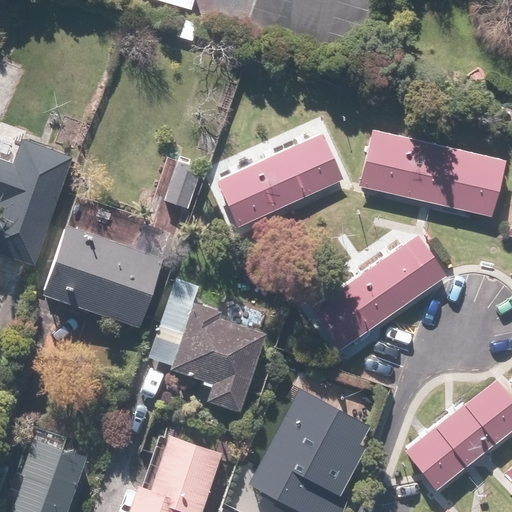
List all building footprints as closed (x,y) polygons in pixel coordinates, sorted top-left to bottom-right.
[(151,0),(192,12),(195,0),(151,0)] [(366,132),(354,185),(484,215),(496,161),(366,132)] [(212,183),(231,227),(338,180),(319,136),(212,183)] [(0,251),(28,263),(70,159),(21,139),(9,168),(0,163),(0,251)] [(184,210),(197,165),(173,158),(160,203),(184,210)] [(59,225),(36,294),(134,328),(158,259),(59,225)] [(307,311),(336,351),(440,275),(411,236),(307,311)] [(212,312),(189,305),(194,287),(172,280),(157,325),(179,333),(168,368),(210,382),(204,399),(235,409),(259,333),(211,317),(212,312)] [(47,328),(57,342),(81,326),(71,312),(47,328)] [(511,406),(490,380),(404,451),(435,488),(511,424),(511,406)] [(244,486),(296,511),(325,511),(368,425),(293,388),(244,486)] [(145,432),(155,403),(134,397),(125,425),(145,432)] [(183,511),(195,511),(215,453),(162,437),(145,492),(131,487),(122,511),(179,511),(180,511),(183,511)] [(61,511),(80,457),(29,440),(5,511),(61,511)] [(511,465),(501,475),(511,486),(511,465)]
